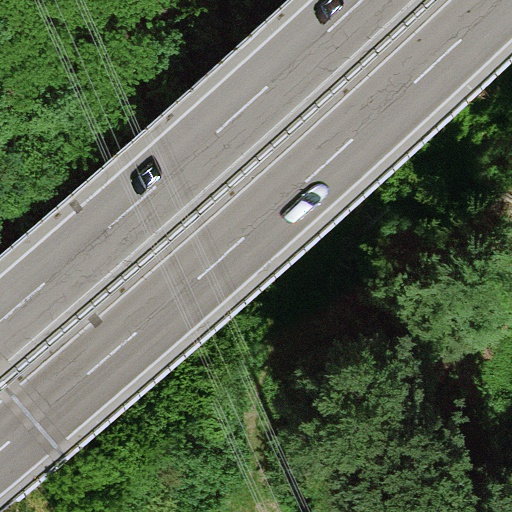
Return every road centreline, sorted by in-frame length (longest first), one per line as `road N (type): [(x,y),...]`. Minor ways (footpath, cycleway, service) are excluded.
road 1 (motorway): [(0,448),(501,0)]
road 2 (motorway): [(361,0),(0,321)]
